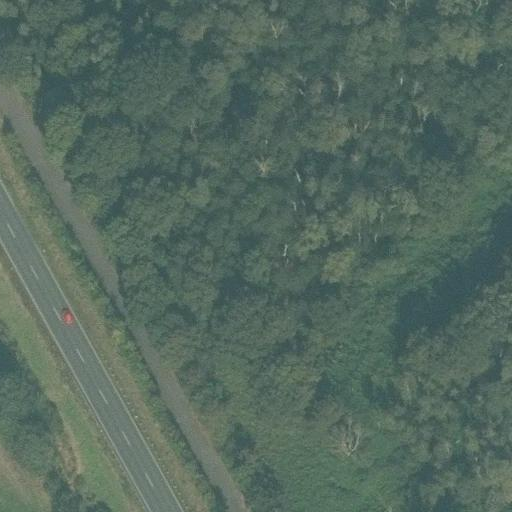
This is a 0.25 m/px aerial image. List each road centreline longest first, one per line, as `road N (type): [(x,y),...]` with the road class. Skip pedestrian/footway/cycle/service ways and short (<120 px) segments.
road 1 (unclassified): [(232,511),(0,92)]
road 2 (secondary): [(0,213),(164,511)]
